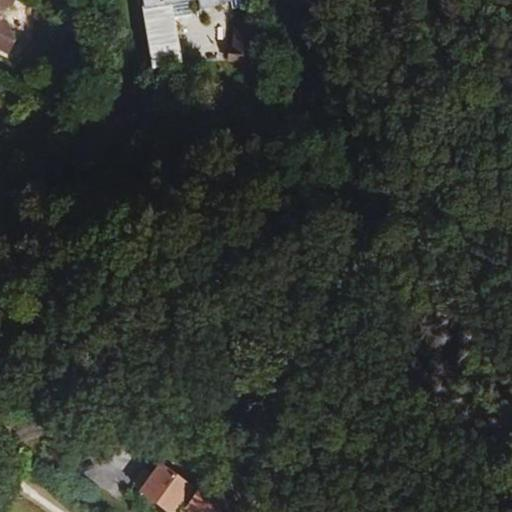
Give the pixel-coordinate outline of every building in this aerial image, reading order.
[(162,0),(163,2),(173,0),(198,0),(200,8),(222,4),(221,0),(162,0)] [(226,46),(226,60),(248,62),(251,32),(234,30),(232,47),(226,46)] [(147,109),(108,97),(93,154),(132,165),(147,109)] [(165,465),(142,491),(167,511),(177,511),(183,506),(190,511),(242,511),(212,487),(204,497),(199,503),(189,494),(194,488),(165,465)] [(204,497),(194,488),(189,494),(199,503),(204,497)]
